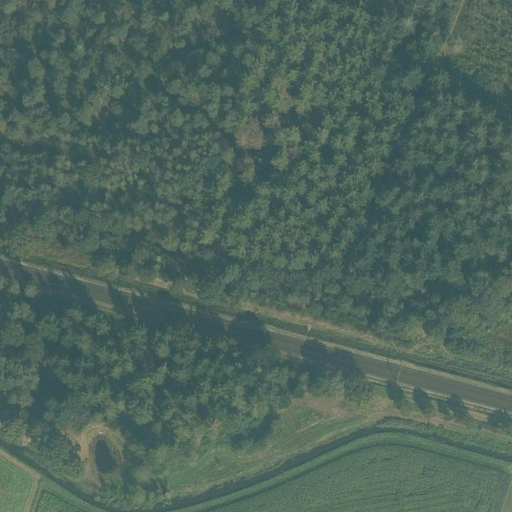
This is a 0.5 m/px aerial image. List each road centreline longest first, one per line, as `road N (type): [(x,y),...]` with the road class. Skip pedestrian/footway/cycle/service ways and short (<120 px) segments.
road 1 (track): [(462,0),(341,289),(390,306),(511,256)]
road 2 (track): [(0,197),(341,289)]
